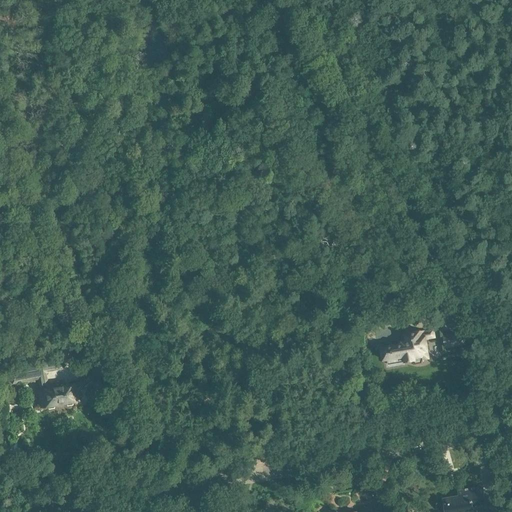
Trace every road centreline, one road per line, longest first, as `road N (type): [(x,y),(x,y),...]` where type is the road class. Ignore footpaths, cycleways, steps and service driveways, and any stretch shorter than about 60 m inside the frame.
road 1 (residential): [(36,511),(511,427)]
road 2 (unknown): [(474,314),(315,0)]
